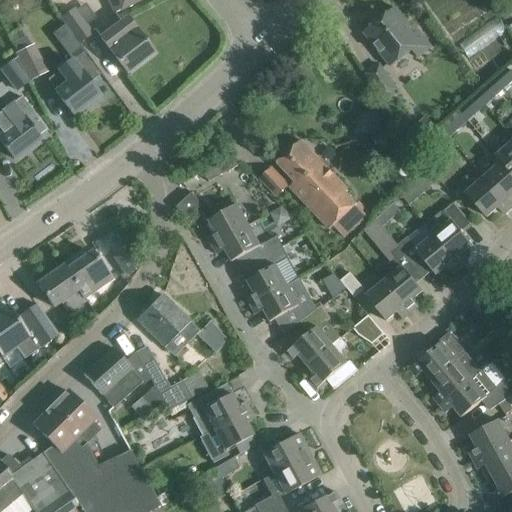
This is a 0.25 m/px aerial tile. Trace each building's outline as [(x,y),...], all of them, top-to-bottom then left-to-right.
[(140,0),(107,0),(114,13),(140,0)] [(391,67),(412,50),(418,58),(431,48),(413,26),(411,28),(395,8),(376,23),(374,20),(364,28),(366,31),(364,33),(391,67)] [(73,9),(61,18),(78,42),(91,33),(86,26),(75,11),(73,9)] [(125,17),(100,37),(127,72),(153,52),(125,17)] [(11,44),(16,54),(17,55),(29,79),(45,71),(32,46),(30,46),(25,36),(11,44)] [(74,113),(77,117),(99,99),(96,96),(98,94),(89,82),(99,75),(83,53),(72,61),(71,60),(58,70),(59,72),(47,81),(72,114),(74,113)] [(16,56),(0,68),(17,90),(28,81),(27,81),(28,80),(29,79),(17,55),(16,56)] [(380,65),(367,74),(384,99),(397,90),(380,65)] [(504,90),(511,82),(511,70),(498,83),(504,90)] [(498,83),(480,99),(486,106),(504,90),(498,83)] [(37,136),(46,129),(22,97),(0,114),(0,141),(1,143),(13,159),(39,139),(37,136)] [(480,99),(462,115),(468,122),(486,106),(480,99)] [(462,115),(444,131),(450,138),(468,122),(462,115)] [(426,117),(408,133),(418,144),(436,128),(426,117)] [(441,145),(450,138),(444,131),(435,138),(441,145)] [(290,187),(303,202),(330,230),(333,227),(344,238),(366,217),(344,193),(347,190),(315,155),(301,141),(277,163),(295,182),(290,187)] [(511,143),(498,156),(511,172),(511,143)] [(233,155),(225,159),(230,170),(238,166),(233,155)] [(502,163),(485,178),(510,206),(511,204),(511,172),(498,156),(497,157),(502,163)] [(273,169),(262,178),(279,198),(290,189),(273,169)] [(417,183),(401,195),(410,206),(425,193),(440,181),(433,172),(432,170),(417,183)] [(504,212),(510,206),(485,178),(466,194),(487,217),(499,208),(505,215),(505,214),(504,212)] [(187,219),(189,218),(202,205),(192,193),(176,208),(187,219)] [(450,222),(434,235),(458,265),(465,260),(467,262),(468,261),(462,254),(472,245),(462,233),(472,225),(454,203),(442,212),(450,222)] [(237,205),(227,211),(209,221),(216,233),(208,237),(208,239),(211,237),(215,245),(249,226),(237,205)] [(226,250),(232,262),(260,246),(249,226),(215,245),(219,252),(217,254),(217,255),(226,250)] [(260,246),(266,257),(292,242),(286,232),(260,246)] [(451,271),(458,265),(434,235),(417,248),(405,233),(395,241),(411,260),(419,254),(436,276),(447,267),(452,274),(453,273),(451,271)] [(126,273),(140,263),(125,241),(110,252),(126,273)] [(396,271),(384,281),(409,311),(416,306),(417,308),(418,307),(412,300),(423,291),(403,267),(411,260),(395,241),(381,252),(396,271)] [(298,253),(292,242),(266,257),(272,267),(247,281),(254,293),(246,298),(247,299),(249,297),(254,305),(300,278),(287,285),(276,265),(298,253)] [(68,274),(84,298),(110,279),(91,252),(65,270),(68,274)] [(65,270),(62,266),(37,284),(53,307),(60,302),(67,313),(86,300),(84,298),(68,274),(65,270)] [(351,273),(341,281),(355,298),(365,290),(351,273)] [(277,319),(285,333),(318,310),(300,278),(254,305),(258,312),(255,314),(256,315),(264,310),(271,322),(277,319)] [(402,317),(409,311),(384,281),(366,296),(386,322),(397,313),(403,320),(404,319),(402,317)] [(477,304),(497,328),(506,320),(501,314),(505,311),(490,293),(477,304)] [(136,319),(150,333),(164,347),(182,329),(192,338),(199,331),(161,294),(136,319)] [(16,347),(24,359),(58,335),(36,304),(16,318),(7,305),(0,309),(0,356),(1,358),(16,347)] [(482,329),(488,336),(497,328),(477,304),(465,314),(479,332),(482,329)] [(299,356),(307,366),(332,345),(319,329),(331,319),(322,307),(318,310),(285,333),(302,323),(311,335),(285,354),(286,355),(288,353),(294,360),(299,356)] [(369,316),(359,323),(365,331),(374,323),(369,316)] [(439,342),(440,344),(412,368),(418,375),(423,371),(432,382),(465,355),(466,354),(449,333),(439,342)] [(341,338),(332,345),(307,366),(316,377),(311,381),(317,388),(327,380),(334,390),(358,371),(351,362),(347,364),(339,353),(345,344),(341,338)] [(131,368),(126,363),(113,348),(83,374),(113,408),(142,382),(130,369),(131,368)] [(465,355),(432,382),(441,392),(433,398),(434,399),(436,397),(442,404),(472,379),(481,371),(473,361),(471,362),(465,355)] [(154,387),(165,405),(169,412),(192,399),(181,380),(169,387),(157,366),(146,373),(154,387)] [(481,371),(472,379),(442,404),(447,411),(445,413),(446,413),(453,407),(462,418),(483,401),(491,410),(499,405),(507,400),(511,396),(511,374),(496,389),(481,371)] [(165,405),(154,387),(141,398),(153,412),(165,405)] [(94,418),(80,405),(66,391),(32,424),(53,445),(42,453),(80,506),(84,511),(151,511),(161,507),(128,449),(97,467),(86,443),(101,429),(92,420),(94,418)] [(202,436),(213,430),(247,411),(243,404),(245,402),(245,401),(236,406),(230,394),(216,401),(210,392),(186,405),(202,436)] [(511,407),(507,400),(499,405),(506,415),(511,411),(511,407)] [(251,419),(247,411),(213,430),(225,451),(252,435),(246,423),(254,419),(253,418),(251,419)] [(476,460),(510,441),(498,420),(470,436),(477,448),(468,452),(469,454),(472,452),(476,460)] [(273,474),(307,456),(303,448),(305,447),(298,433),(275,446),(271,441),(259,448),(273,474)] [(493,477),(511,466),(511,445),(510,441),(476,460),(480,467),(477,469),(478,470),(486,465),(493,477)] [(0,511),(1,511),(23,495),(33,509),(34,511),(73,511),(80,506),(42,453),(31,461),(21,468),(18,465),(8,455),(0,461),(0,511)] [(307,456),(273,474),(284,495),(321,475),(314,462),(311,463),(307,456)] [(221,478),(239,468),(233,458),(215,468),(221,478)] [(511,466),(493,477),(499,489),(493,492),(498,500),(495,501),(496,502),(511,493),(511,466)] [(219,498),(229,492),(221,478),(211,484),(219,498)] [(297,511),(334,511),(330,505),(336,502),(332,494),(334,492),(334,491),(297,511)] [(255,507),(244,511),(273,511),(284,506),(279,498),(277,493),(271,496),(254,505),(255,507)]
